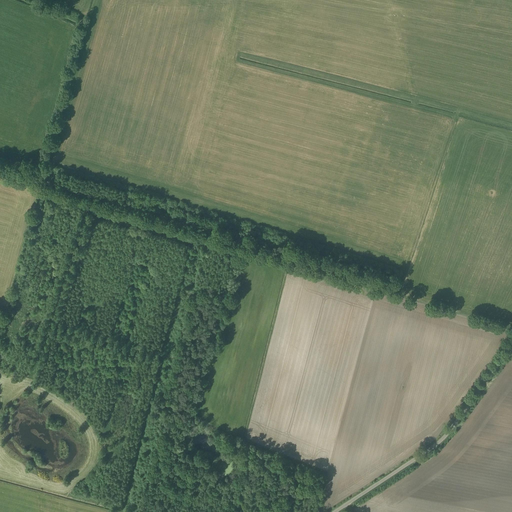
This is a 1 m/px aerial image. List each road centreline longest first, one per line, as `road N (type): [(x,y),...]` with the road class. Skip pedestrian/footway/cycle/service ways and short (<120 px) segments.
road 1 (track): [(0,166),(402,286)]
road 2 (unclassified): [(511,336),(445,440),(337,511)]
